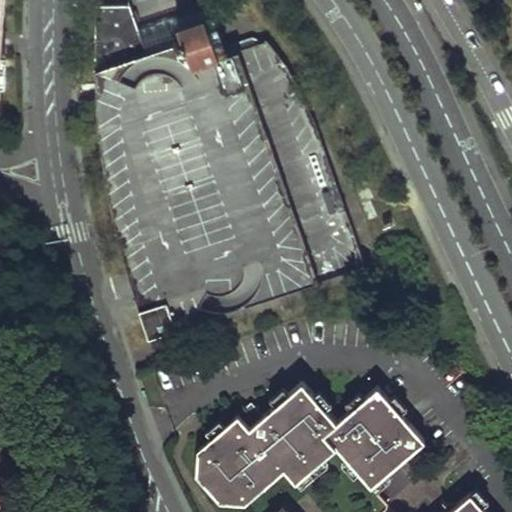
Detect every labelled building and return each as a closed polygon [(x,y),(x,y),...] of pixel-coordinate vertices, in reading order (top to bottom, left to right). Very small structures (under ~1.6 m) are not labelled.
[(118,4),(98,4),(95,69),(102,122),(104,131),(113,175),(116,187),(130,240),(133,248),(149,289),(166,333),(366,265),(344,203),(338,205),(308,120),(302,122),(292,91),(286,93),(279,70),(272,73),(262,42),(254,39),(227,48),(223,38),(212,41),(205,17),(179,26),(184,40),(147,52),(139,28),(127,32),(118,4)] [(132,5),(118,4),(127,32),(139,28),(132,5)] [(212,4),(139,28),(147,52),(184,40),(179,26),(205,17),(212,41),(223,38),(212,4)] [(269,39),(262,42),(272,73),(279,70),(286,93),(292,91),(302,122),(308,120),(315,118),(303,87),(291,66),(269,39)] [(315,118),(308,120),(338,205),(344,203),(315,118)] [(209,435),(195,447),(208,461),(194,473),(218,499),(231,487),(243,501),(283,467),(295,481),(323,456),(334,447),(345,459),(357,473),(368,486),(384,472),(424,438),(401,411),(390,398),(378,385),(365,396),(350,408),(337,419),(325,405),(315,393),(303,379),(289,391),(275,403),(262,415),(247,427),(235,413),(223,423),(209,435)] [(275,403),(289,391),(285,386),(271,398),(275,403)] [(315,393),(325,405),(331,400),(320,388),(315,393)] [(350,408),(365,396),(359,389),(344,401),(350,408)] [(390,398),(401,411),(407,406),(396,393),(390,398)] [(262,415),(249,401),(235,413),(247,427),(262,415)] [(209,435),(223,423),(217,417),(204,429),(209,435)] [(194,473),(208,461),(195,447),(194,473)] [(295,481),(301,487),(329,463),(323,456),(295,481)] [(357,473),(345,459),(339,464),(351,478),(357,473)] [(368,486),(374,492),(390,479),(384,472),(368,486)] [(470,491),(483,506),(489,500),(476,485),(470,491)] [(231,487),(218,499),(243,501),(231,487)] [(446,511),(488,511),(483,506),(470,491),(446,511)] [(261,511),(283,511),(284,511),(274,500),(261,511)]
